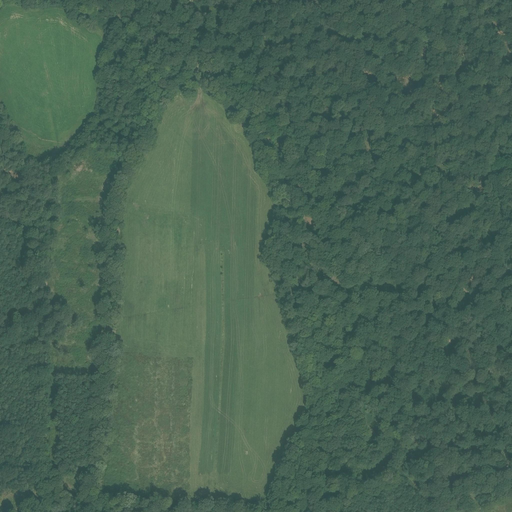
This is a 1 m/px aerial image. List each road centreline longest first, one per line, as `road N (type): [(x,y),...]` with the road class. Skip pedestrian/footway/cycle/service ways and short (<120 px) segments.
road 1 (track): [(325,0),(364,511)]
road 2 (track): [(315,0),(197,9),(196,0)]
